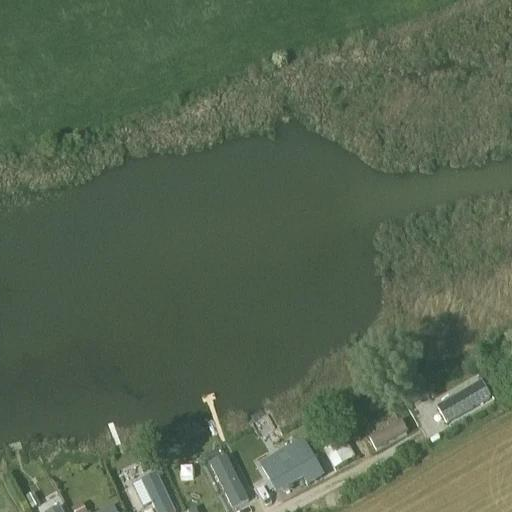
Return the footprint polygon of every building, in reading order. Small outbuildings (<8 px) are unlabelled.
[(479,383),(433,407),(443,426),(489,402),(479,383)] [(366,439),(374,454),(407,435),(399,421),(366,439)] [(297,445),(256,462),(270,495),(300,482),(302,485),(321,478),(311,454),(302,457),(297,445)] [(230,511),(248,501),(224,456),(206,465),(230,511)] [(151,511),(172,511),(156,477),(139,485),(151,511)] [(35,505),(48,494),(37,480),(24,491),(35,505)]
